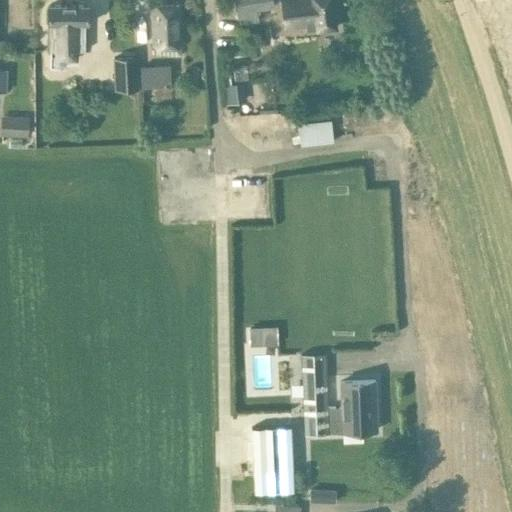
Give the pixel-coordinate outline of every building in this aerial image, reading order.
[(272,0),(236,0),(240,22),(264,18),(275,16),(272,0)] [(335,27),(330,0),(287,0),(282,1),(286,27),(308,24),(308,30),(314,29),(335,27)] [(49,5),(49,22),(49,50),(55,50),(55,59),(78,60),(78,50),(84,50),(85,23),(88,23),(88,6),(49,5)] [(179,6),(152,7),(154,49),(155,55),(180,54),(181,50),(179,6)] [(139,89),(138,55),(113,56),(115,90),(139,89)] [(140,66),(141,88),(142,88),(142,100),(155,100),(155,88),(171,87),(170,64),(140,66)] [(1,135),(28,136),(29,116),(2,114),(1,135)] [(299,125),(301,144),(333,141),(331,121),(299,125)] [(250,327),(251,343),(277,342),(276,326),(250,327)] [(326,360),(300,361),(301,432),(377,429),(375,379),(340,381),(341,406),(328,406),(326,360)] [(293,490),(291,425),(252,426),(254,491),(293,490)] [(311,489),(310,499),(322,500),(323,490),(311,489)]
